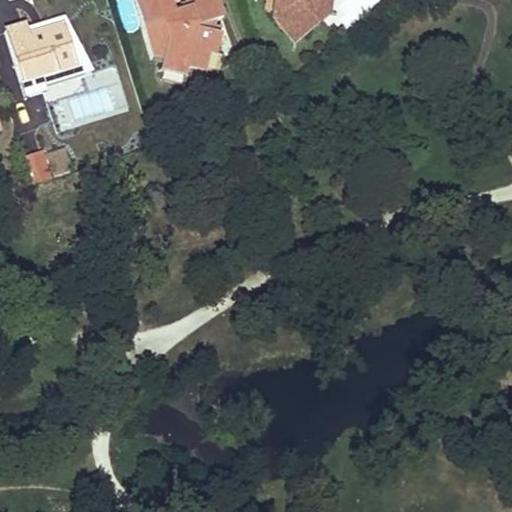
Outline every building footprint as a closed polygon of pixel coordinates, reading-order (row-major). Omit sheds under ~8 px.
[(212,32),(213,26),(215,20),(222,19),(216,0),(186,0),(190,11),(173,15),(170,4),(174,3),(172,0),(136,0),(153,56),(166,59),(164,66),(186,71),(187,66),(207,71),(210,54),(215,54),(219,35),(212,32)] [(331,0),(318,0),(318,4),(296,22),(286,11),(277,0),(276,0),(274,21),(293,44),(329,14),(331,0)] [(277,0),(286,11),(296,22),(318,4),(318,0),(277,0)] [(60,19),(25,31),(27,38),(41,34),(62,27),(60,19)] [(212,32),(219,35),(222,19),(215,20),(213,26),(212,32)] [(39,79),(74,68),(62,27),(41,34),(27,38),(25,31),(24,26),(4,33),(24,99),(44,93),(42,87),(39,79)] [(163,72),(184,77),(186,71),(164,66),(163,72)] [(74,68),(39,79),(42,87),(77,77),(74,68)] [(43,153),(26,159),(34,184),(51,179),(43,153)]
